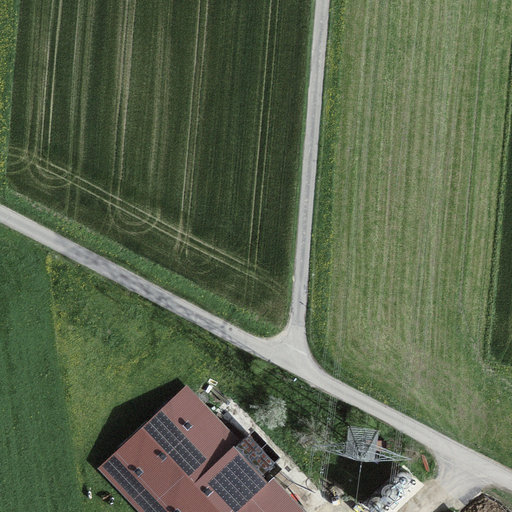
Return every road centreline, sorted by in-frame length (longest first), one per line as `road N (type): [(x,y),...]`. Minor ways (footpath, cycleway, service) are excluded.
road 1 (unclassified): [(321,0),(292,367)]
road 2 (unclassified): [(0,214),(292,367)]
road 3 (unclassified): [(292,367),(511,481)]
